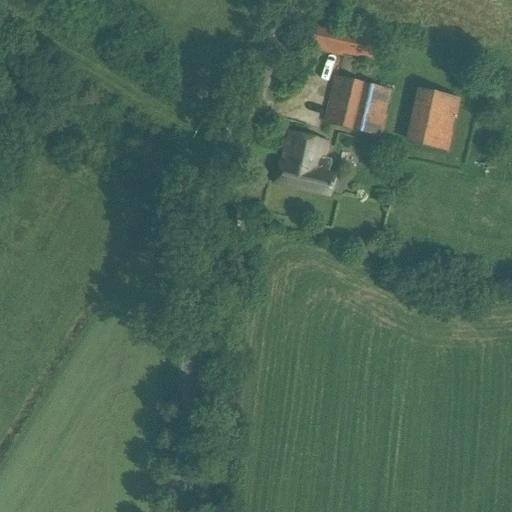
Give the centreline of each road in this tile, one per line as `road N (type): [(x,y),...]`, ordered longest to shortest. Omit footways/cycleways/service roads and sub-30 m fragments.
road 1 (unclassified): [(174,511),(213,196),(294,0)]
road 2 (track): [(0,13),(227,147)]
